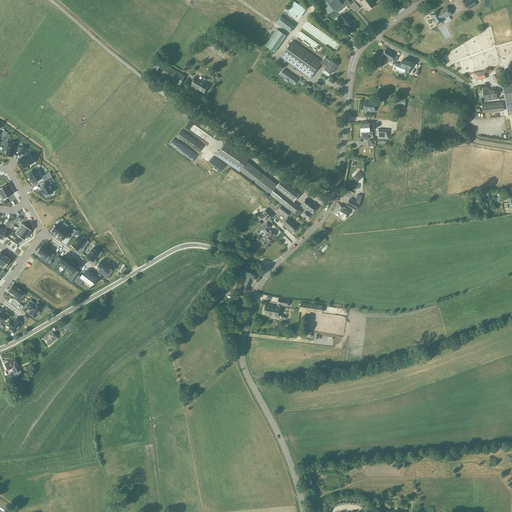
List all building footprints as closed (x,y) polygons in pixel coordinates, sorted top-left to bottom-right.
[(342,4),(338,0),(318,0),(329,14),(342,4)] [(375,5),(371,0),(359,0),(368,11),(375,5)] [(464,0),(462,1),(466,7),(467,7),(468,9),(471,8),(474,7),(476,4),(475,2),(473,0),(464,0)] [(288,10),(296,16),(299,18),(305,11),(294,2),(288,10)] [(451,14),(447,7),(440,11),(440,12),(439,12),(438,11),(437,11),(431,15),(430,15),(436,25),(437,25),(443,21),(444,21),(443,21),(443,20),(451,14)] [(345,14),(339,19),(347,30),(354,24),(345,14)] [(283,27),(288,21),(281,16),(276,22),(283,27)] [(283,40),(286,36),(277,29),(274,34),(283,40)] [(297,37),(305,43),(307,40),(299,35),(297,37)] [(325,58),(322,61),(293,41),(281,58),(311,79),(321,64),(326,67),(324,70),(331,74),(337,65),(331,61),(330,61),(325,58)] [(386,49),(382,57),(392,62),(393,62),(395,63),(398,57),(396,56),(396,55),(386,49)] [(409,74),(412,64),(402,60),(401,65),(396,63),(394,69),(409,74)] [(180,85),(185,77),(166,67),(161,75),(180,85)] [(289,73),(284,70),(281,74),(285,77),(285,78),(289,81),(290,80),(294,84),(297,79),(292,76),(288,74),(289,73)] [(474,74),(476,81),(486,79),(484,72),(474,74)] [(203,79),(202,81),(195,77),(189,87),(204,95),(209,85),(205,82),(207,79),(204,77),(203,79)] [(511,81),(502,84),(507,111),(511,109),(511,81)] [(497,99),(496,88),(486,90),(486,86),(482,86),(483,89),(484,101),(497,99)] [(375,102),(364,101),(364,111),(374,112),(375,102)] [(360,124),(361,132),(361,140),(368,139),(368,135),(370,135),(370,136),(373,136),(373,129),(369,130),(369,124),(360,124)] [(378,139),(389,140),(390,130),(386,130),(386,131),(379,131),(378,139)] [(201,136),(201,146),(210,146),(210,136),(201,136)] [(226,142),(216,156),(240,172),(240,171),(247,161),(249,158),(226,142)] [(5,143),(3,151),(6,152),(6,155),(13,156),(16,145),(8,143),(8,144),(5,143)] [(24,159),(20,161),(21,163),(21,165),(22,164),(24,168),(34,162),(29,154),(23,158),(24,159)] [(216,159),(211,164),(220,172),(224,168),(216,159)] [(277,185),(247,161),(240,171),(270,195),(277,185)] [(29,173),(28,174),(30,177),(31,180),(32,180),(34,183),(37,181),(38,184),(44,180),(39,172),(37,173),(35,170),(32,171),(32,170),(29,172),(29,173)] [(45,184),(40,187),(41,191),(43,194),(45,197),(46,196),(47,197),(50,195),(50,194),(54,192),(53,191),(56,190),(52,184),(51,181),(53,180),(52,177),(49,178),(43,182),(45,184)] [(282,179),(277,185),(270,195),(297,217),(302,212),(299,209),(300,207),(294,202),(300,194),(282,179)] [(5,185),(0,187),(0,194),(8,190),(5,185),(6,185),(5,185)] [(0,200),(1,200),(2,200),(11,195),(8,190),(0,194),(0,200)] [(312,214),(317,207),(306,199),(301,206),(307,210),(304,214),(308,218),(311,213),(312,214)] [(350,199),(347,205),(355,210),(359,204),(356,202),(350,199)] [(345,219),(349,211),(346,209),(347,209),(339,204),(334,213),(342,217),(345,219)] [(286,217),(290,212),(282,206),(278,211),(286,217)] [(267,209),(263,214),(269,220),(274,215),(267,209)] [(261,213),(256,218),(259,221),(264,216),(261,213)] [(299,228),(288,218),(282,224),(293,234),(299,228)] [(21,223),(18,228),(27,235),(31,231),(21,223)] [(58,224),(52,231),(57,235),(59,236),(64,240),(69,232),(65,230),(66,228),(68,226),(64,223),(62,226),(61,227),(58,224)] [(266,245),(275,236),(268,229),(270,227),(267,224),(262,229),(267,234),(261,241),(266,245)] [(13,232),(11,234),(16,238),(17,236),(24,240),(25,238),(26,238),(27,235),(18,228),(14,233),(13,232)] [(79,237),(72,246),(75,248),(76,249),(77,248),(79,250),(80,248),(83,250),(89,242),(86,239),(84,241),(79,237)] [(320,238),(308,249),(313,254),(325,242),(320,238)] [(42,245),(37,252),(44,257),(42,260),(47,263),(49,260),(47,259),(52,253),(46,249),(47,248),(44,245),(43,246),(42,246),(42,245)] [(91,251),(87,257),(93,261),(97,256),(99,258),(103,253),(96,248),(95,249),(93,252),(91,251)] [(61,259),(58,263),(66,268),(71,260),(64,255),(61,259)] [(5,256),(0,262),(0,267),(3,269),(10,259),(9,259),(7,258),(5,256)] [(71,260),(66,268),(73,274),(76,270),(79,266),(71,260)] [(103,260),(98,266),(102,269),(99,273),(107,279),(110,275),(108,273),(111,269),(111,270),(112,269),(111,269),(113,267),(103,260)] [(308,264),(306,261),(305,263),(304,262),(302,265),(301,266),(308,274),(311,271),(313,274),(319,269),(311,261),(308,264)] [(251,289),(248,288),(249,286),(250,284),(252,280),(254,281),(259,272),(246,266),(241,275),(247,278),(244,286),(239,298),(247,301),(251,289)] [(321,280),(327,274),(323,270),(317,276),(321,280)] [(77,276),(73,282),(77,284),(79,281),(81,282),(83,279),(92,286),(94,283),(95,282),(94,282),(97,279),(92,275),(90,274),(86,271),(82,277),(80,279),(77,276)] [(217,283),(210,293),(215,296),(219,291),(220,292),(223,287),(217,283)] [(13,285),(9,291),(15,296),(13,298),(20,303),(22,299),(19,297),(23,292),(13,285)] [(278,304),(278,306),(270,305),(265,304),(263,315),(278,318),(281,307),(280,307),(280,305),(288,306),(289,301),(278,299),(277,304),(278,304)] [(30,301),(25,307),(29,309),(31,310),(29,313),(35,318),(37,316),(38,316),(40,313),(39,312),(42,309),(41,309),(43,306),(37,302),(36,305),(30,301)] [(301,303),(300,307),(299,311),(310,313),(310,311),(322,312),(322,306),(301,303)] [(10,321),(7,326),(9,328),(9,329),(15,333),(22,323),(16,319),(12,323),(10,321)] [(76,325),(73,321),(64,329),(67,333),(72,328),(76,325)] [(58,338),(52,331),(43,338),(49,345),(58,338)] [(22,374),(15,359),(8,362),(7,362),(5,362),(5,364),(8,371),(13,368),(14,370),(12,370),(14,373),(13,374),(14,378),(22,374)] [(400,497),(395,502),(398,505),(403,500),(400,497)]
